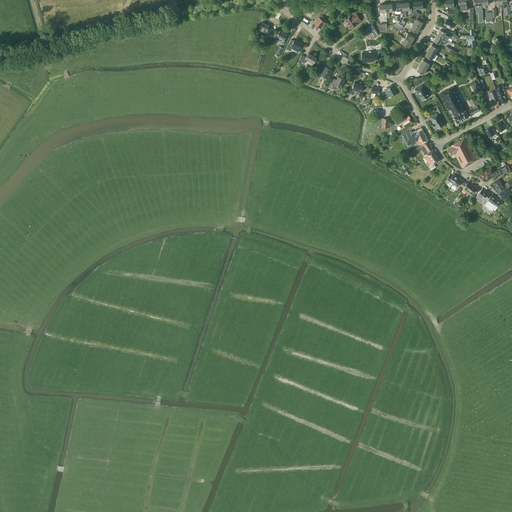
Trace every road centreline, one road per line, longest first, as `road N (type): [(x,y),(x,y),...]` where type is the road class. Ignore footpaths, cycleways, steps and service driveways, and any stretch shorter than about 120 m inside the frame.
road 1 (tertiary): [(269,0),(0,52)]
road 2 (residential): [(398,81),(339,57),(283,2)]
